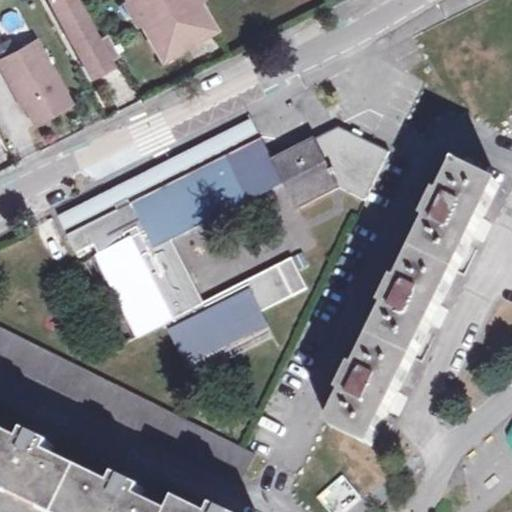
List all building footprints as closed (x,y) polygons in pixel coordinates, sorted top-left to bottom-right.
[(75,0),(52,0),(89,69),(107,59),(75,0)] [(127,0),(143,27),(152,22),(169,52),(186,42),(213,27),(197,0),(127,0)] [(36,39),(0,58),(0,62),(20,98),(22,97),(36,121),(71,102),(36,39)] [(252,120),(59,216),(65,229),(117,203),(130,197),(259,133),(252,120)] [(130,197),(117,203),(121,211),(71,237),(80,253),(97,244),(102,253),(98,255),(141,337),(162,327),(167,324),(190,368),(270,328),(264,315),(295,301),(279,270),(206,305),(175,243),(286,190),(297,213),(340,193),(344,195),(363,204),(367,206),(392,154),(342,129),(273,163),(262,141),(133,203),(130,197)] [(501,183),(459,162),(444,194),(440,192),(427,218),(431,220),(402,279),(398,277),(385,306),(388,307),(359,367),(356,366),(343,391),(346,393),(332,424),(374,444),(501,183)] [(0,326),(0,360),(248,479),(262,451),(247,444),(0,326)] [(232,511),(213,503),(209,511),(179,497),(172,511),(137,494),(140,486),(115,474),(111,483),(47,452),(52,443),(27,431),(23,439),(0,428),(0,484),(57,511),(232,511)] [(341,475),(315,497),(327,511),(345,511),(361,498),(341,475)]
